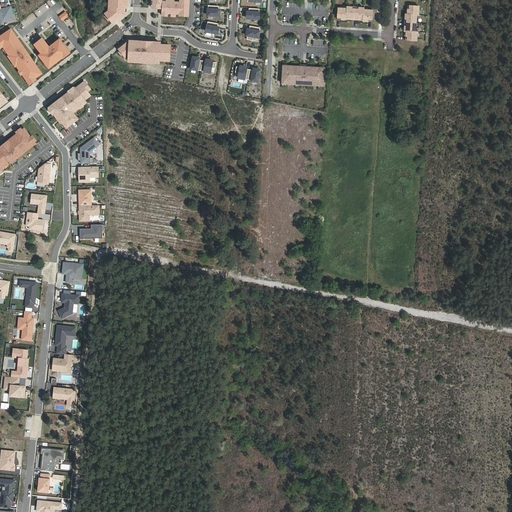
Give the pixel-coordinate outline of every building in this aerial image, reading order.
[(109,0),(109,7),(105,10),(111,17),(116,13),(118,15),(124,10),(124,4),(127,4),(127,0),(124,0),(109,0)] [(188,0),(180,0),(180,3),(180,5),(163,4),(163,6),(162,13),(167,13),(171,13),(176,14),(180,14),(180,13),(188,13),(188,0)] [(218,6),(208,5),(208,15),(219,16),(220,10),(218,10),(218,6)] [(1,9),(0,9),(0,18),(1,23),(15,19),(11,6),(1,9)] [(421,6),(410,6),(409,14),(408,14),(406,31),(408,32),(408,40),(419,41),(420,32),(418,32),(419,15),(421,15),(421,6)] [(339,8),(338,19),(347,20),(347,18),(363,19),(363,21),(372,21),(373,10),(364,9),(364,8),(348,7),(347,8),(339,8)] [(259,9),(249,8),(249,12),(247,12),(247,18),(259,19),(259,9)] [(218,23),(208,21),(206,31),(218,34),(219,27),(217,27),(218,23)] [(249,29),(248,29),(246,35),(247,35),(247,39),(253,40),(253,37),(258,38),(260,28),(250,26),(249,29)] [(16,37),(11,29),(0,36),(0,42),(3,46),(4,48),(7,52),(8,54),(9,53),(11,55),(17,64),(18,66),(17,66),(20,70),(22,74),(28,82),(34,78),(41,74),(35,65),(30,69),(27,64),(32,61),(19,41),(14,45),(11,41),(16,37)] [(42,39),(34,44),(41,53),(43,56),(41,58),(48,68),(59,60),(58,59),(61,56),(63,58),(69,53),(59,40),(49,48),(42,39)] [(169,61),(170,46),(160,45),(160,43),(144,42),(144,44),(140,44),(140,41),(130,41),(119,49),(120,50),(124,55),(125,57),(128,54),(129,54),(129,61),(137,62),(137,59),(146,59),(146,62),(154,63),(154,60),(159,60),(169,61)] [(199,54),(193,53),(191,66),(200,67),(202,57),(199,56),(199,54)] [(17,64),(11,55),(8,56),(15,66),(17,64)] [(206,57),(202,57),(200,67),(210,69),(211,64),(215,65),(216,59),(213,58),(212,57),(207,56),(206,57)] [(283,64),(282,83),(283,83),(286,83),(294,83),(297,84),(306,84),(309,84),(320,85),(322,85),(323,85),(324,67),(323,67),(321,67),(314,66),(311,66),(307,66),(301,65),(297,65),(294,65),(287,65),(284,65),(283,64)] [(247,67),(240,66),(240,67),(236,66),(235,72),(239,73),(238,78),(248,80),(250,70),(246,69),(247,67)] [(260,70),(254,69),(253,70),(250,70),(248,80),(258,81),(260,70)] [(90,89),(85,82),(76,89),(75,88),(49,107),(60,122),(62,121),(66,127),(77,119),(73,113),(71,111),(75,108),(76,110),(86,103),(84,100),(90,96),(87,92),(90,89)] [(35,143),(24,129),(0,147),(0,148),(1,149),(0,150),(0,170),(8,164),(6,162),(9,160),(11,162),(35,143)] [(81,153),(78,153),(78,161),(81,161),(81,163),(97,163),(97,160),(94,160),(93,158),(88,158),(88,153),(100,145),(94,138),(80,148),(81,153)] [(51,164),(45,164),(40,168),(38,182),(48,183),(51,164)] [(98,166),(79,167),(79,182),(90,182),(90,177),(98,177),(98,166)] [(91,190),(79,190),(79,206),(92,205),(91,190)] [(47,196),(32,194),(31,203),(39,204),(38,213),(44,214),(47,196)] [(92,205),(79,206),(80,221),(89,221),(89,215),(99,215),(99,205),(92,205)] [(38,213),(28,212),(27,222),(30,222),(30,226),(29,229),(42,231),(44,220),(38,219),(36,219),(37,218),(38,218),(38,213)] [(102,224),(91,225),(91,228),(80,229),(80,239),(102,238),(102,224)] [(15,235),(0,231),(0,242),(8,244),(7,247),(9,247),(8,251),(12,252),(15,235)] [(83,264),(63,262),(62,274),(67,274),(66,282),(72,283),(72,278),(82,279),(83,264)] [(0,293),(7,295),(9,282),(3,281),(2,282),(0,281),(0,293)] [(37,282),(20,281),(20,286),(27,287),(25,307),(33,308),(33,303),(35,303),(37,282)] [(62,294),(62,302),(65,302),(65,309),(63,310),(63,309),(59,310),(62,318),(72,313),(73,303),(78,304),(79,296),(71,295),(64,294),(62,294)] [(32,312),(25,311),(24,318),(19,317),(18,326),(23,326),(23,329),(22,340),(32,341),(34,318),(31,318),(32,312)] [(75,336),(76,327),(58,325),(56,337),(57,337),(57,339),(56,339),(55,345),(58,346),(57,349),(65,350),(66,350),(67,346),(65,346),(66,335),(75,336)] [(28,350),(13,349),(12,357),(20,358),(19,366),(18,366),(17,372),(20,372),(19,378),(27,378),(27,371),(26,371),(27,367),(28,367),(28,358),(27,358),(28,350)] [(72,355),(65,354),(65,359),(54,358),(53,370),(70,372),(72,355)] [(11,377),(6,377),(4,389),(10,390),(10,393),(15,393),(15,396),(24,397),(25,386),(18,385),(19,378),(11,377)] [(62,388),(54,387),(53,398),(68,399),(67,406),(74,406),(75,390),(66,389),(65,390),(62,389),(62,388)] [(50,449),(42,448),(42,453),(43,453),(42,470),(54,471),(55,463),(58,463),(59,458),(63,459),(64,451),(51,449),(51,451),(50,451),(50,449)] [(15,452),(6,451),(5,456),(1,456),(0,469),(15,471),(15,467),(14,466),(14,463),(13,462),(13,461),(14,460),(15,452)] [(52,475),(41,474),(40,478),(39,478),(39,483),(39,486),(38,486),(38,491),(50,492),(52,475)] [(15,481),(0,479),(0,485),(7,487),(7,491),(3,491),(1,508),(10,508),(11,500),(10,500),(11,498),(13,498),(14,492),(12,492),(13,487),(14,487),(15,481)] [(62,503),(38,501),(37,511),(40,511),(41,511),(54,511),(55,509),(61,509),(62,503)]
